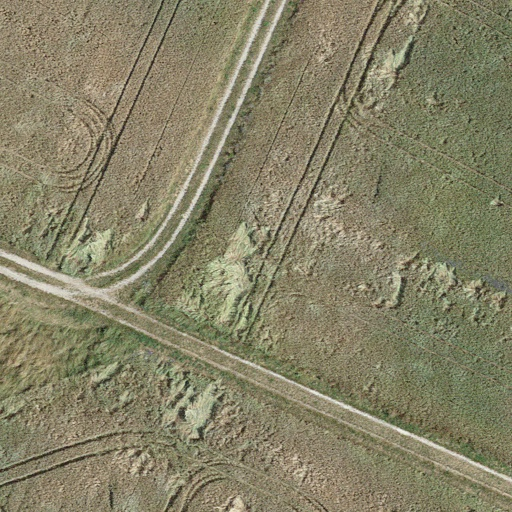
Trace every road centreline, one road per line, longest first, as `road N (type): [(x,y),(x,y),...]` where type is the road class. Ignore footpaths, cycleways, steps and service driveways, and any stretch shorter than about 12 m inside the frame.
road 1 (track): [(49,278),(511,487)]
road 2 (track): [(276,0),(201,178),(142,264),(100,280),(49,278),(0,255)]
